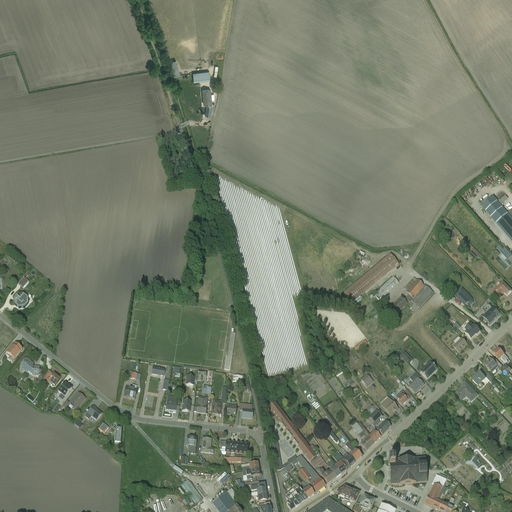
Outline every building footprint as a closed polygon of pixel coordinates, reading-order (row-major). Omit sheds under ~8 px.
[(208,71),(191,72),(192,82),(209,80),(208,71)] [(204,105),(212,105),(211,89),(203,89),(204,105)] [(511,241),(511,218),(494,197),(482,207),(511,241)] [(478,250),(472,254),(478,261),(483,256),(478,250)] [(397,266),(388,256),(341,295),(349,306),(397,266)] [(21,285),(26,290),(33,283),(27,278),(21,285)] [(398,285),(391,278),(373,294),(379,303),(398,285)] [(422,288),(415,282),(403,295),(411,301),(422,288)] [(507,296),(511,292),(502,282),(492,292),(498,299),(504,294),(507,296)] [(432,295),(425,289),(411,305),(418,311),(432,295)] [(468,303),(460,294),(455,298),(463,307),(468,303)] [(22,295),(16,296),(12,301),(13,306),(17,309),(24,309),(27,304),(26,299),(22,295)] [(407,306),(400,298),(382,315),(388,322),(407,306)] [(489,324),(501,314),(494,306),(483,316),(489,324)] [(456,325),(462,330),(464,327),(459,322),(456,325)] [(465,333),(472,341),(478,336),(471,328),(465,333)] [(459,353),(468,345),(461,339),(453,347),(459,353)] [(368,340),(357,348),(360,352),(371,344),(368,340)] [(501,360),(506,356),(499,349),(494,353),(501,360)] [(408,353),(403,357),(412,366),(416,361),(408,353)] [(491,372),(498,366),(491,358),(484,364),(491,372)] [(20,368),(37,378),(43,369),(26,359),(20,368)] [(427,381),(438,370),(431,363),(420,373),(427,381)] [(151,376),(164,377),(165,366),(152,365),(151,376)] [(53,389),(60,379),(49,371),(42,381),(53,389)] [(479,387),(487,379),(480,372),(472,380),(479,387)] [(206,396),(214,397),(215,388),(208,388),(209,375),(201,375),(200,389),(207,389),(206,396)] [(371,388),(377,383),(371,376),(365,382),(371,388)] [(237,385),(246,386),(247,378),(237,377),(237,385)] [(197,389),(197,378),(190,378),(189,388),(197,389)] [(415,395),(425,385),(417,378),(408,387),(415,395)] [(471,403),(479,396),(466,382),(461,387),(462,388),(455,394),(462,401),(466,397),(471,403)] [(72,389),(65,384),(58,392),(61,395),(58,398),(62,401),(72,389)] [(130,398),(132,388),(125,387),(123,397),(130,398)] [(404,405),(410,399),(402,391),(396,398),(404,405)] [(69,403),(76,409),(85,398),(77,393),(69,403)] [(166,411),(176,412),(177,397),(168,396),(166,411)] [(197,414),(206,414),(207,398),(198,398),(197,414)] [(391,416),(399,410),(388,398),(381,405),(391,416)] [(181,412),(189,412),(190,401),(182,401),(181,412)] [(211,416),(220,417),(221,403),(212,402),(211,416)] [(309,448),(274,402),(265,409),(277,425),(279,423),(309,463),(319,455),(312,446),(309,448)] [(227,415),(235,416),(236,407),(228,406),(227,415)] [(375,406),(367,413),(377,423),(375,426),(377,428),(383,423),(382,421),(386,418),(375,406)] [(96,409),(93,407),(87,414),(85,417),(88,421),(91,417),(96,422),(102,415),(96,410),(96,409)] [(241,419),(252,420),(253,408),(243,407),(241,419)] [(106,436),(114,425),(107,419),(98,431),(106,436)] [(383,436),(393,426),(386,420),(377,429),(383,436)] [(374,445),(381,438),(374,431),(367,438),(374,445)] [(187,447),(196,448),(196,438),(187,438),(187,447)] [(374,445),(367,438),(360,444),(367,452),(374,445)] [(201,453),(213,454),(214,449),(211,449),(211,440),(202,439),(201,453)] [(237,453),(238,443),(225,442),(225,453),(237,453)] [(354,452),(358,448),(352,442),(348,445),(354,452)] [(237,453),(248,453),(248,443),(238,443),(237,453)] [(356,463),(363,457),(356,450),(350,456),(356,463)] [(356,463),(350,456),(344,461),(350,468),(356,463)] [(425,458),(388,461),(388,467),(389,467),(389,473),(390,486),(426,483),(425,458)] [(479,460),(476,458),(471,462),(477,468),(480,465),(479,464),(480,464),(477,462),(479,460)] [(340,475),(349,469),(340,462),(335,467),(340,475)] [(249,465),(250,472),(259,470),(258,463),(249,465)] [(324,471),(331,468),(328,463),(322,466),(324,471)] [(340,475),(335,467),(331,470),(336,479),(340,475)] [(298,473),(305,483),(310,479),(303,469),(298,473)] [(328,485),(336,479),(331,470),(322,477),(328,485)] [(432,509),(440,494),(446,481),(445,480),(447,478),(439,475),(438,477),(436,476),(431,486),(433,487),(424,505),(432,509)] [(196,478),(195,480),(203,488),(205,486),(196,478)] [(316,493),(325,486),(319,479),(310,486),(316,493)] [(192,481),(185,487),(199,507),(206,501),(192,481)] [(300,490),(308,500),(315,495),(307,485),(300,490)] [(355,504),(359,494),(344,488),(337,493),(339,497),(338,499),(342,501),(344,500),(355,504)] [(291,511),(308,500),(300,490),(284,501),(291,511)] [(225,501),(217,506),(220,511),(241,511),(236,504),(242,500),(236,491),(223,499),(225,501)] [(432,509),(438,511),(443,502),(445,497),(440,494),(432,509)] [(254,504),(267,502),(266,495),(254,497),(254,504)] [(360,511),(362,508),(370,511),(374,501),(364,496),(360,506),(356,509),(353,511),(360,511)] [(327,511),(348,511),(329,499),(309,511),(324,511),(326,511),(327,511)] [(444,511),(451,511),(453,508),(451,508),(454,500),(451,499),(448,504),(444,511)] [(438,511),(444,511),(448,504),(443,502),(438,511)]
